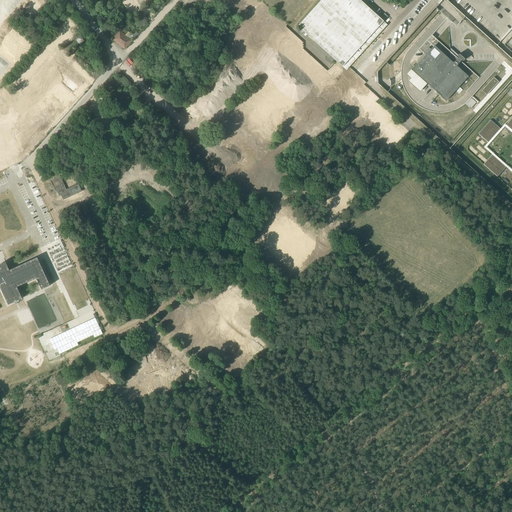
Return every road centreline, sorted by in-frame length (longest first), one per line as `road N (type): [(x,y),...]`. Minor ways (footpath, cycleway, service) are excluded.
road 1 (track): [(511,266),(226,511)]
road 2 (unknown): [(511,311),(477,322),(248,511)]
road 3 (unknown): [(503,54),(459,103),(441,108),(414,94),(405,67),(427,33),(453,9),(473,24)]
road 4 (unknown): [(109,336),(181,287),(272,159)]
road 5 (track): [(224,159),(116,61)]
road 6 (unknown): [(0,273),(36,363),(0,386)]
